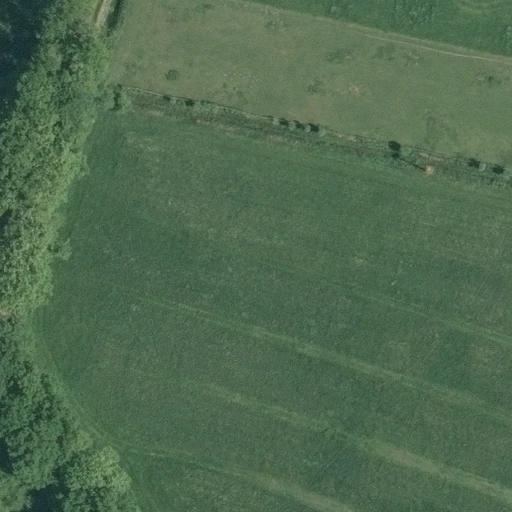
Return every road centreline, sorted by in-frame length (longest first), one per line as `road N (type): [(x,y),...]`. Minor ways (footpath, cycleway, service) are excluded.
road 1 (track): [(94,0),(0,270)]
road 2 (track): [(0,366),(105,511)]
